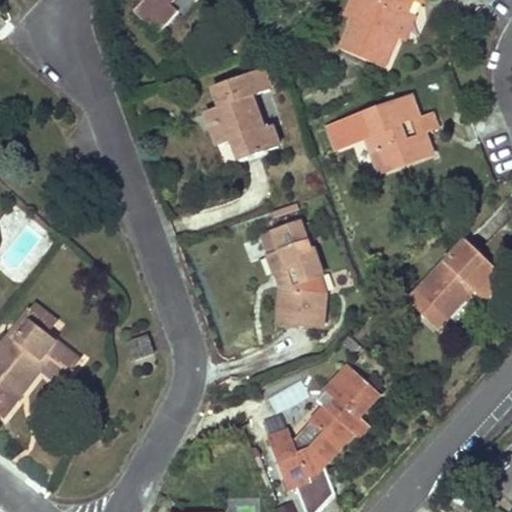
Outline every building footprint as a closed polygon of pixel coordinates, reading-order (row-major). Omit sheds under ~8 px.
[(199,0),(146,0),(137,10),(160,32),(179,13),(171,6),(176,0),(192,0),(196,3),(199,0)] [(411,0),(360,0),(352,20),(339,48),(382,67),(396,37),(406,12),(411,0)] [(360,0),(351,0),(345,17),(352,20),(360,0)] [(413,16),(406,12),(396,37),(403,40),(413,16)] [(263,71),(216,88),(223,107),(227,119),(210,125),(219,147),(236,141),(242,161),(279,148),(272,128),(263,131),(257,112),(251,114),(247,99),(270,90),(263,71)] [(411,99),(359,117),(326,129),(333,148),(351,141),(350,136),(364,130),(366,135),(379,171),(430,152),(423,133),(405,139),(399,124),(417,117),(411,99)] [(223,107),(206,114),(210,125),(227,119),(223,107)] [(417,117),(399,124),(405,139),(423,133),(439,127),(433,112),(417,117)] [(350,136),(351,141),(366,135),(364,130),(350,136)] [(300,225),(274,233),(282,253),(271,257),(269,257),(275,276),(277,276),(283,273),(288,287),(281,288),(278,324),(323,328),(325,295),(307,293),(304,283),(320,277),(324,276),(314,250),(310,251),(300,225)] [(274,233),(263,236),(271,257),(282,253),(274,233)] [(252,260),(265,254),(257,237),(244,243),(252,260)] [(464,240),(415,291),(404,302),(432,330),(444,317),(472,289),(483,298),(504,277),(464,240)] [(288,287),(283,273),(277,276),(281,288),(288,287)] [(320,277),(304,283),(307,293),(325,295),(320,277)] [(31,312),(14,332),(20,337),(32,323),(47,335),(52,328),(31,312)] [(14,332),(0,349),(0,383),(14,395),(38,367),(35,364),(39,360),(67,381),(74,372),(73,370),(80,361),(47,335),(32,323),(20,337),(14,332)] [(149,336),(129,342),(135,360),(155,354),(149,336)] [(38,367),(14,395),(20,399),(42,371),(62,388),(67,381),(39,360),(35,364),(38,367)] [(290,431),(268,440),(289,492),(297,489),(305,511),(321,511),(335,497),(326,467),(354,435),(358,438),(370,424),(360,417),(380,393),(348,365),(326,391),(317,401),(324,407),(310,423),(323,433),(309,448),(299,453),(293,441),(290,431)] [(5,418),(50,466),(71,445),(27,398),(5,418)] [(310,423),(293,441),(299,453),(309,448),(323,433),(310,423)]
